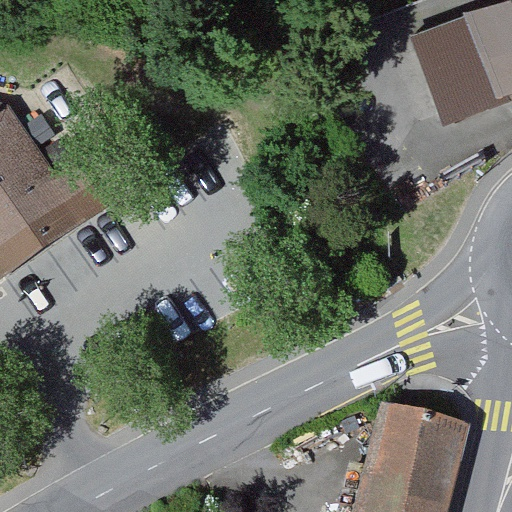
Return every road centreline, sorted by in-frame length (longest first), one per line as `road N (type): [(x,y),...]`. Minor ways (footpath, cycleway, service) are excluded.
road 1 (tertiary): [(501,295),(65,511)]
road 2 (tertiary): [(511,383),(498,511)]
